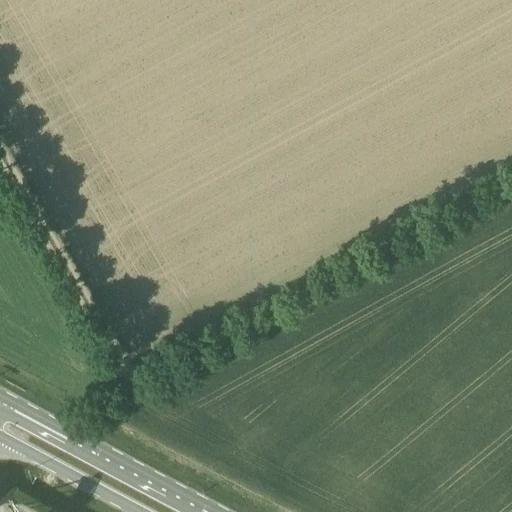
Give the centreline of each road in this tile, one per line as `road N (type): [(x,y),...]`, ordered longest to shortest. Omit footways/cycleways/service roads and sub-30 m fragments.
road 1 (track): [(511,187),(145,382),(125,377),(0,158)]
road 2 (primary): [(216,511),(0,395)]
road 3 (primary): [(0,437),(136,511)]
